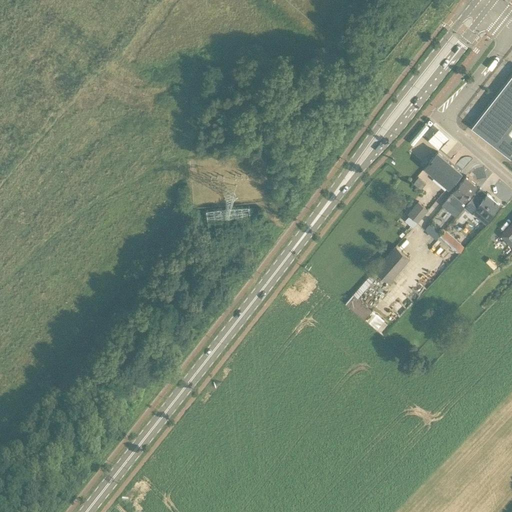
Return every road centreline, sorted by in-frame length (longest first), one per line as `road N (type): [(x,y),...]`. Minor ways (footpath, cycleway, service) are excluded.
road 1 (secondary): [(332,198),(87,511)]
road 2 (secondary): [(332,198),(487,9)]
road 3 (secondary): [(476,1),(387,112),(332,198)]
